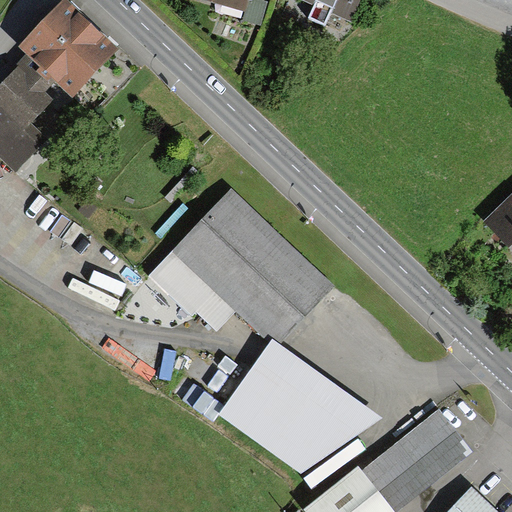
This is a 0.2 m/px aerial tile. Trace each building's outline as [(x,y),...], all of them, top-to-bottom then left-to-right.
[(246,0),(209,0),(244,9),(246,0)] [(251,0),(245,16),(262,22),(270,0),(251,0)] [(361,0),(299,0),(298,2),(312,8),(307,21),(329,31),(334,17),(351,25),(361,0)] [(114,58),(66,12),(27,53),(34,60),(0,96),(0,150),(17,167),(40,142),(26,128),(49,104),(41,96),(56,80),(76,98),(114,58)] [(352,291),(251,195),(176,273),(235,328),(260,302),(303,343),(352,291)] [(511,209),(490,230),(511,254),(511,209)] [(225,361),(192,398),(323,474),(411,417),(306,344),(265,388),(225,361)] [(456,390),(391,442),(424,484),(489,432),(456,390)] [(331,511),(414,511),(381,471),(331,511)] [(508,511),(476,480),(444,511),(508,511)]
